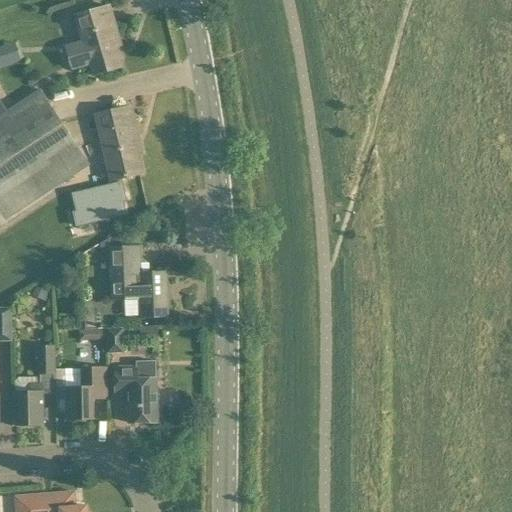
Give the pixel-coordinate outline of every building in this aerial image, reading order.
[(118,35),(110,6),(76,16),(84,43),(67,48),(73,69),(90,64),(93,76),(122,67),(113,36),(118,35)] [(0,65),(1,69),(14,65),(8,45),(0,47),(0,65)] [(0,212),(85,157),(41,90),(8,112),(0,117),(0,212)] [(112,181),(143,174),(137,151),(134,152),(131,138),(138,136),(131,107),(96,115),(112,181)] [(126,201),(122,183),(82,193),(74,195),(78,212),(74,213),(77,227),(126,215),(123,202),(126,201)] [(140,318),(168,317),(166,273),(141,273),(140,247),(110,248),(112,300),(139,299),(140,318)] [(32,295),(43,300),(44,299),(47,291),(36,286),(32,295)] [(0,340),(11,341),(12,309),(0,308),(0,340)] [(140,327),(141,339),(154,339),(153,327),(140,327)] [(80,341),(107,340),(106,329),(79,331),(80,341)] [(108,329),(108,352),(122,352),(123,329),(108,329)] [(55,374),(55,346),(38,346),(38,374),(38,376),(55,376),(55,374)] [(156,392),(156,378),(156,361),(136,362),(137,368),(116,368),(116,395),(129,395),(130,423),(157,423),(157,404),(160,402),(160,395),(156,392)] [(66,387),(66,421),(94,420),(93,400),(108,400),(107,367),(82,368),(82,387),(66,387)] [(15,392),(16,426),(44,426),(43,394),(38,394),(38,383),(30,383),(31,392),(15,392)] [(87,511),(87,506),(76,507),(75,492),(16,497),(17,511),(87,511)]
